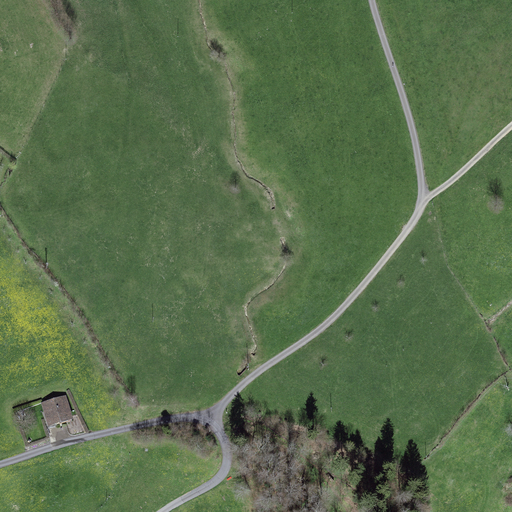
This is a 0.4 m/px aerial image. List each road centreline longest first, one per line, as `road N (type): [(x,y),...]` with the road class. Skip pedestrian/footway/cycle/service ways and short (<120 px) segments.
road 1 (residential): [(211,406),(318,330),(425,196)]
road 2 (residential): [(0,463),(211,406)]
road 3 (unclassified): [(372,0),(425,196)]
road 4 (residential): [(162,511),(225,470),(211,406)]
